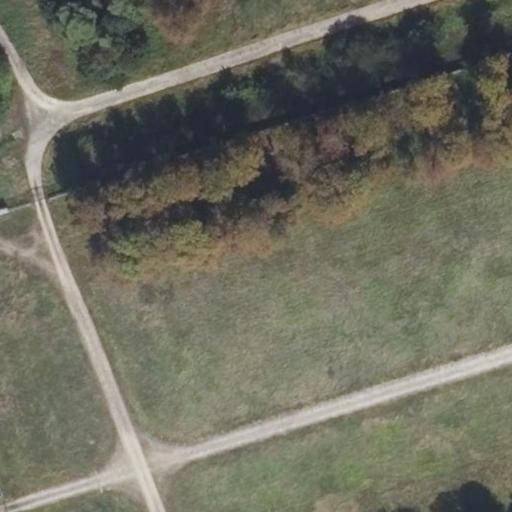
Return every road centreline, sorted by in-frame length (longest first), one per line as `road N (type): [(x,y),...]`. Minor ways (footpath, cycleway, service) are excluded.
road 1 (track): [(430,0),(37,128)]
road 2 (track): [(159,511),(71,280),(47,256),(37,128)]
